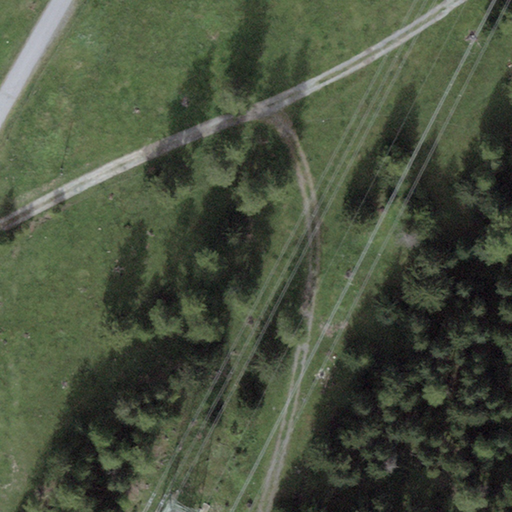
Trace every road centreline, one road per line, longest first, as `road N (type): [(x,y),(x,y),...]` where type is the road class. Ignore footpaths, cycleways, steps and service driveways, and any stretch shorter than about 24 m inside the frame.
road 1 (track): [(0,225),(364,59),(454,0)]
road 2 (track): [(272,101),(307,180),(314,228),(301,358),(264,511)]
road 3 (track): [(0,109),(63,0)]
